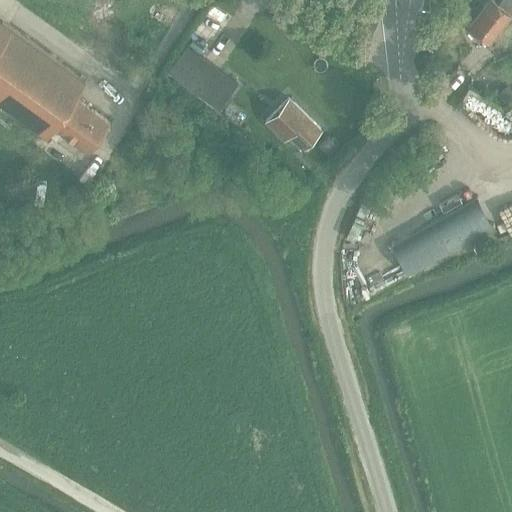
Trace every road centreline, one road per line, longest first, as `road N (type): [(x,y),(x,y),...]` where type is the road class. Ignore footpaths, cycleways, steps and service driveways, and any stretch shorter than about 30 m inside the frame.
road 1 (unclassified): [(385,511),(323,267),(333,209),(404,90),(400,55)]
road 2 (unclassified): [(276,0),(349,49),(400,55)]
